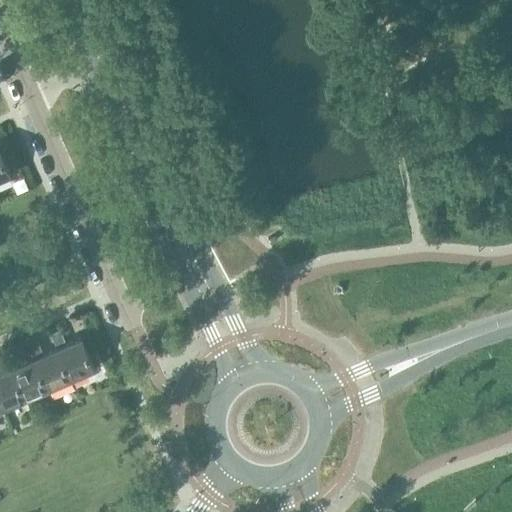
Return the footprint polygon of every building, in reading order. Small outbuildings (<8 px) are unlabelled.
[(0,178),(9,175),(10,175),(11,175),(0,149),(0,178)] [(51,333),(57,348),(58,347),(71,378),(93,368),(94,369),(95,368),(82,337),(80,337),(80,338),(67,344),(60,329),(51,333)] [(28,343),(34,358),(35,357),(48,388),(71,378),(58,347),(57,348),(44,354),(37,339),(28,343)] [(5,353),(11,368),(12,367),(25,398),(48,388),(35,357),(34,358),(21,364),(14,349),(5,353)] [(0,401),(3,408),(25,398),(12,367),(11,368),(0,372),(0,401)]
